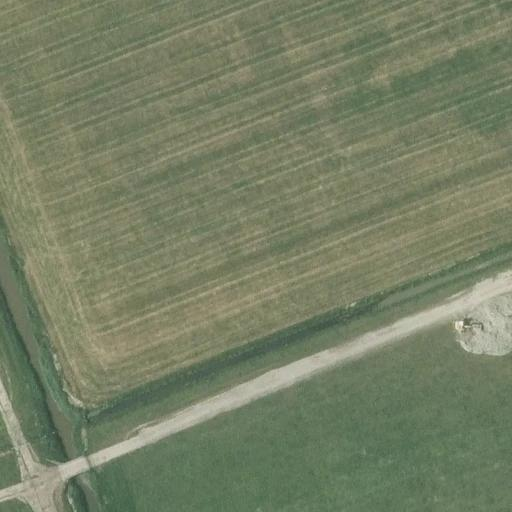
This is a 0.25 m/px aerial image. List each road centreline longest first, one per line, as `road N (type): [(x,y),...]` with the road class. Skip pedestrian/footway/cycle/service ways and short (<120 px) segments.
road 1 (track): [(0,495),(511,287)]
road 2 (track): [(48,511),(0,393)]
